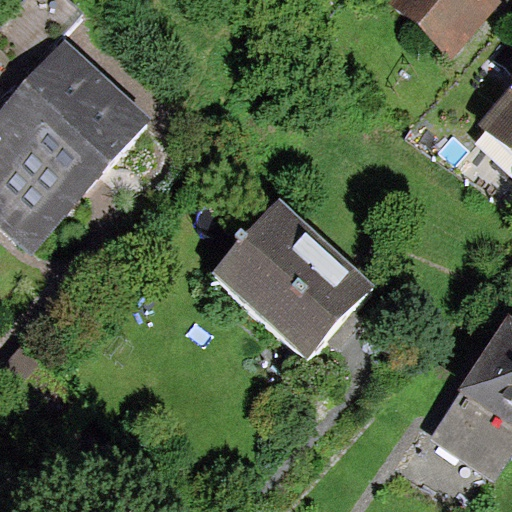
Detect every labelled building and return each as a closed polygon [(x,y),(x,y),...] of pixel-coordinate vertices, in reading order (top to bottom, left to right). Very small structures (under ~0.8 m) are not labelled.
[(412,0),(450,31),(475,0),(412,0)] [(0,240),(38,271),(153,129),(64,57),(3,132),(0,129),(0,240)] [(511,108),(485,142),(511,164),(511,108)] [(381,295),(285,213),(222,286),(318,368),(381,295)] [(511,338),(471,395),(511,424),(511,338)]
